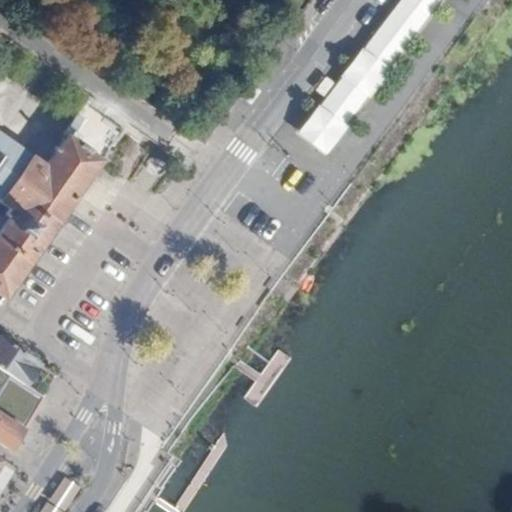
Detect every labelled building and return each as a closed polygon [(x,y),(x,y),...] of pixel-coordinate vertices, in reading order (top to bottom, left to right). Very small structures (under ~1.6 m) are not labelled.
[(401,0),(301,127),(330,147),(443,0),(401,0)] [(0,60),(54,97),(64,82),(0,39),(0,60)] [(0,75),(0,115),(13,123),(24,106),(11,97),(18,87),(0,75)] [(13,227),(0,246),(0,296),(5,300),(110,147),(127,158),(142,136),(143,135),(110,114),(88,98),(62,136),(66,139),(41,166),(0,136),(0,207),(13,216),(8,223),(13,227)] [(0,371),(25,386),(39,363),(0,339),(0,371)] [(0,442),(12,451),(25,429),(22,427),(0,413),(0,442)]
